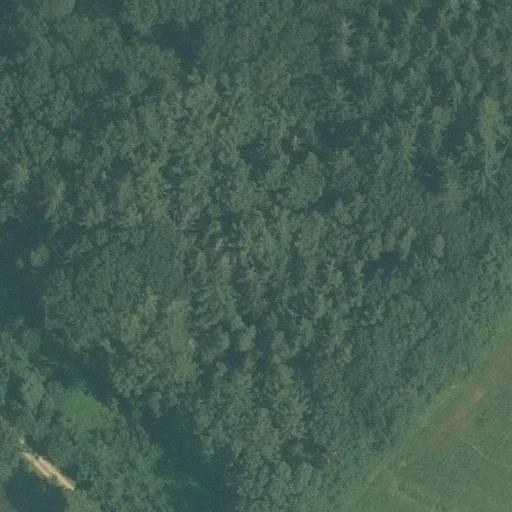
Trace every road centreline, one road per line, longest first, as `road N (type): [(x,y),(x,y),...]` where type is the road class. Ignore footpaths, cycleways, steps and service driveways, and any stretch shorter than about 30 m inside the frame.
road 1 (track): [(271,511),(511,256)]
road 2 (track): [(0,424),(90,511)]
